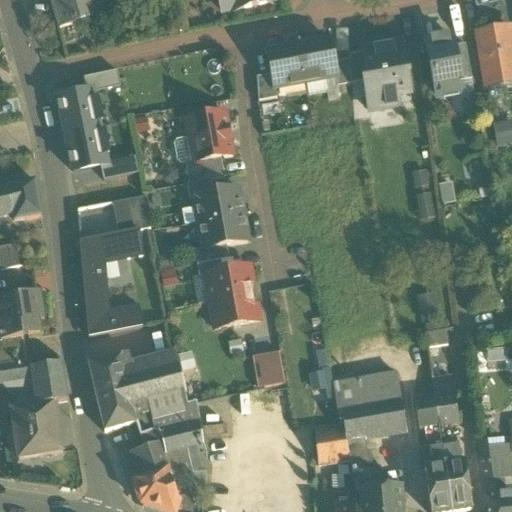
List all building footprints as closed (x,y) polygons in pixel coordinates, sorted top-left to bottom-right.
[(54,13),(60,32),(91,22),(86,5),(94,2),(93,0),(54,0),(58,11),(54,13)] [(219,0),(223,15),(275,3),(274,0),(219,0)] [(485,91),(487,91),(500,88),(511,86),(511,43),(510,30),(476,36),(485,91)] [(432,72),(437,99),(462,95),(460,84),(453,49),(452,40),(428,44),(432,62),(432,72)] [(308,45),(298,47),(306,86),(336,80),(337,80),(334,65),(330,43),(311,47),(308,45)] [(403,46),(394,47),(396,55),(404,54),(403,46)] [(285,90),(306,86),(298,47),(288,49),(287,51),(267,55),(271,77),(274,92),(275,92),(285,90)] [(364,84),(369,114),(400,108),(400,105),(411,103),(406,79),(408,79),(404,54),(396,55),(394,47),(362,53),(363,55),(367,81),(363,82),(364,84)] [(453,49),(460,84),(472,82),(465,47),(453,49)] [(349,57),(349,62),(351,87),(364,84),(363,82),(367,81),(363,55),(349,57)] [(337,89),(351,87),(349,62),(334,65),(337,80),(336,80),(337,89)] [(82,81),(85,95),(93,94),(93,95),(120,90),(117,73),(82,81)] [(257,80),(258,104),(277,100),(275,92),(274,92),(271,77),(257,80)] [(306,86),(308,98),(308,100),(326,97),(328,105),(340,103),(337,89),(336,80),(306,86)] [(474,96),(472,82),(460,84),(462,95),(463,98),(474,96)] [(308,98),(306,86),(285,90),(287,102),(308,98)] [(487,91),(489,102),(502,99),(500,88),(487,91)] [(65,138),(100,131),(99,125),(95,103),(93,95),(93,94),(85,95),(58,101),(65,138)] [(186,123),(189,140),(177,142),(174,146),(176,163),(181,167),(185,166),(193,165),(193,166),(221,161),(233,159),(225,116),(186,123)] [(511,123),(492,127),(497,150),(511,147),(511,123)] [(100,131),(65,138),(72,174),(100,169),(108,167),(107,166),(106,158),(101,136),(100,131)] [(135,160),(107,166),(108,167),(100,169),(103,183),(138,176),(135,160)] [(185,166),(189,187),(210,183),(224,181),(221,161),(193,166),(193,165),(185,166)] [(426,174),(411,177),(414,193),(429,190),(426,174)] [(213,196),(210,183),(189,187),(187,187),(189,201),(194,201),(194,200),(213,196)] [(451,186),(438,189),(442,209),(455,206),(451,186)] [(34,187),(8,191),(13,219),(14,224),(40,220),(34,187)] [(0,221),(0,222),(13,219),(8,191),(0,192),(0,221)] [(194,201),(198,226),(241,218),(239,205),(240,202),(239,192),(213,196),(194,200),(194,201)] [(430,198),(416,200),(420,224),(434,222),(430,198)] [(112,206),(118,237),(138,233),(138,234),(150,232),(143,200),(112,206)] [(244,232),(241,218),(198,226),(203,251),(203,252),(226,248),(248,244),(246,233),(244,232)] [(13,219),(0,222),(1,227),(14,224),(13,219)] [(118,237),(79,245),(88,340),(142,330),(138,309),(108,315),(106,292),(104,266),(117,264),(143,259),(138,234),(138,233),(118,237)] [(0,250),(0,271),(0,273),(24,268),(19,246),(0,250)] [(195,253),(198,267),(221,263),(229,262),(226,248),(203,252),(203,251),(195,253)] [(223,275),(221,263),(198,267),(197,267),(199,279),(205,278),(223,275)] [(122,289),(117,264),(104,266),(106,292),(122,289)] [(209,304),(210,305),(251,298),(249,286),(252,285),(249,270),(223,275),(205,278),(209,304)] [(160,274),(163,290),(178,287),(175,271),(160,274)] [(205,278),(199,279),(192,280),(197,307),(209,304),(205,278)] [(28,338),(37,337),(39,336),(40,334),(41,331),(39,327),(37,325),(35,325),(34,323),(44,322),(40,296),(0,302),(0,342),(17,340),(16,336),(27,334),(28,338)] [(416,301),(421,325),(439,322),(434,297),(416,301)] [(253,310),(251,298),(210,305),(215,333),(259,325),(257,309),(253,310)] [(424,329),(425,337),(445,333),(449,332),(448,324),(424,329)] [(425,337),(427,350),(448,347),(445,333),(425,337)] [(0,367),(21,364),(17,340),(0,342),(0,367)] [(241,343),(228,345),(230,358),(243,356),(241,343)] [(279,355),(252,360),(258,391),(284,386),(279,355)] [(322,373),(329,371),(326,355),(313,357),(317,377),(322,376),(322,373)] [(192,356),(177,359),(180,376),(196,373),(192,356)] [(121,359),(134,419),(138,418),(187,406),(180,376),(177,359),(176,357),(133,369),(129,358),(121,359)] [(89,366),(105,435),(135,426),(134,419),(121,359),(90,366),(89,366)] [(0,384),(1,384),(32,380),(31,370),(32,370),(31,365),(0,369),(0,384)] [(34,395),(36,406),(36,407),(55,405),(66,403),(60,366),(32,370),(31,370),(32,380),(34,395)] [(322,373),(322,376),(325,391),(325,393),(333,391),(332,386),(329,371),(322,373)] [(335,400),(337,415),(401,405),(396,375),(332,386),(333,391),(335,400)] [(314,393),(325,391),(322,376),(317,377),(312,378),(314,393)] [(1,384),(11,398),(34,395),(32,380),(1,384)] [(432,385),(434,400),(454,398),(451,382),(432,385)] [(454,398),(434,400),(439,430),(447,430),(459,428),(454,398)] [(415,403),(419,433),(439,430),(434,400),(415,403)] [(62,453),(55,405),(36,407),(36,406),(10,410),(18,460),(62,453)] [(343,428),(345,445),(366,442),(406,435),(401,405),(337,415),(339,427),(343,426),(343,428)] [(135,426),(141,440),(142,440),(159,434),(200,424),(196,406),(187,408),(187,406),(138,418),(134,419),(135,426)] [(191,467),(190,477),(206,474),(205,454),(202,449),(203,449),(200,424),(159,434),(162,445),(166,459),(188,453),(191,467)] [(316,432),(318,469),(337,467),(349,465),(346,450),(345,445),(343,428),(316,432)] [(457,445),(447,430),(439,430),(442,451),(458,449),(457,445)] [(147,446),(149,450),(158,447),(162,445),(159,434),(142,440),(144,447),(147,446)] [(366,442),(345,445),(346,450),(348,456),(368,452),(366,442)] [(482,484),(483,484),(495,483),(510,481),(507,450),(505,450),(504,442),(478,445),(482,484)] [(166,471),(177,500),(188,498),(184,478),(190,477),(191,467),(188,453),(166,459),(162,445),(158,447),(166,471)] [(166,471),(158,447),(149,450),(123,459),(132,483),(166,471)] [(442,451),(445,467),(460,467),(458,449),(442,451)] [(427,453),(429,470),(445,467),(442,451),(427,453)] [(353,478),(356,493),(385,491),(384,474),(372,475),(368,452),(348,456),(353,478)] [(353,478),(349,465),(337,467),(337,478),(331,478),(332,497),(334,497),(349,497),(345,480),(353,478)] [(471,511),(465,466),(460,467),(445,467),(451,511),(471,511)] [(451,511),(445,467),(429,470),(425,470),(430,511),(451,511)] [(140,508),(152,511),(177,511),(179,507),(177,500),(166,471),(132,483),(140,508)] [(188,498),(190,498),(203,497),(206,497),(206,474),(190,477),(184,478),(188,498)] [(345,480),(349,497),(357,496),(356,493),(353,478),(345,480)] [(496,498),(511,497),(510,481),(495,483),(496,498)] [(483,484),(484,499),(496,498),(495,483),(483,484)] [(403,511),(402,489),(385,491),(356,493),(357,496),(359,496),(360,511),(403,511)] [(360,511),(359,496),(357,496),(349,497),(334,497),(334,511),(360,511)] [(511,511),(511,496),(511,497),(496,498),(484,499),(483,499),(484,511),(511,511)]
